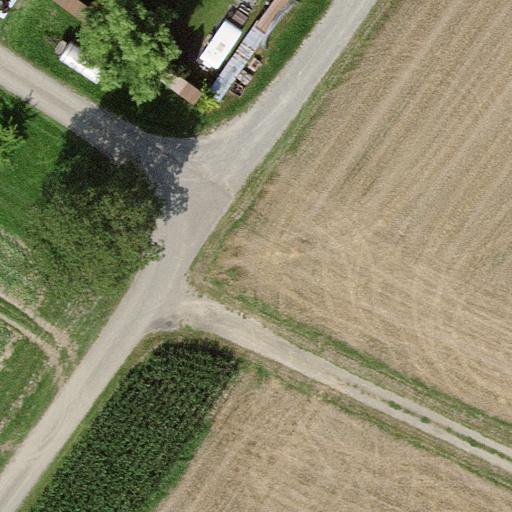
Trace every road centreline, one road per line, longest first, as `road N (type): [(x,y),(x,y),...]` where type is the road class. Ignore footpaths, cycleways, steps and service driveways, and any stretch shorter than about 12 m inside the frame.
road 1 (track): [(360,0),(212,192),(174,287)]
road 2 (track): [(212,192),(0,61)]
